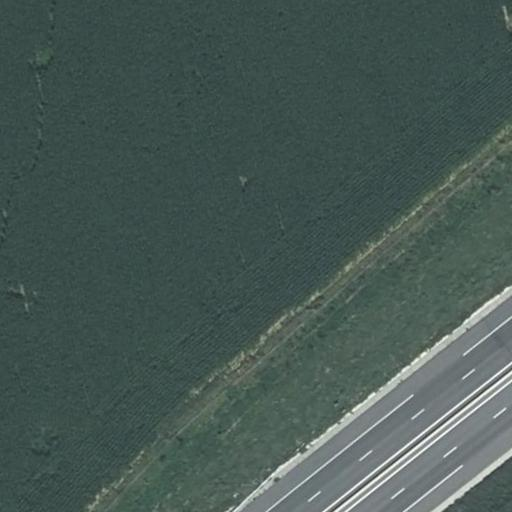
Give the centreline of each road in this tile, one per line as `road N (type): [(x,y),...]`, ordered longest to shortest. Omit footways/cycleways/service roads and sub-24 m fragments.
road 1 (motorway): [(511,336),(290,511)]
road 2 (motorway): [(368,511),(511,397)]
